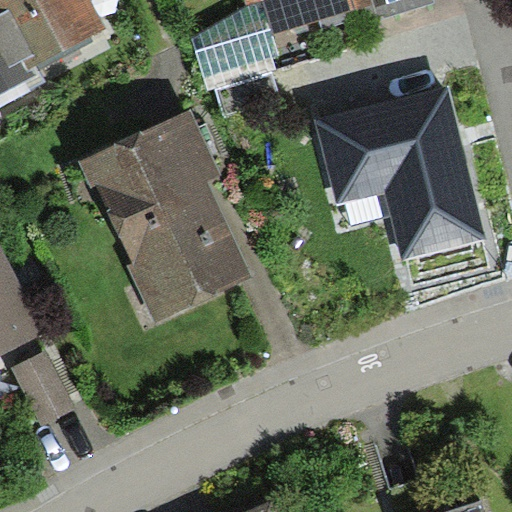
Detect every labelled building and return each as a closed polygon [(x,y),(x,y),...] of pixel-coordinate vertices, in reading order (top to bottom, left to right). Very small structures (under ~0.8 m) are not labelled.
[(0,0),(0,71),(117,14),(109,0),(0,0)] [(263,0),(269,22),(346,0),(263,0)] [(445,93),(325,123),(343,196),(389,184),(405,251),(480,232),(445,93)] [(179,128),(91,170),(156,309),(245,267),(179,128)] [(0,264),(0,348),(34,330),(0,264)] [(476,511),(467,483),(393,507),(394,511),(476,511)] [(278,511),(270,490),(208,511),(278,511)]
